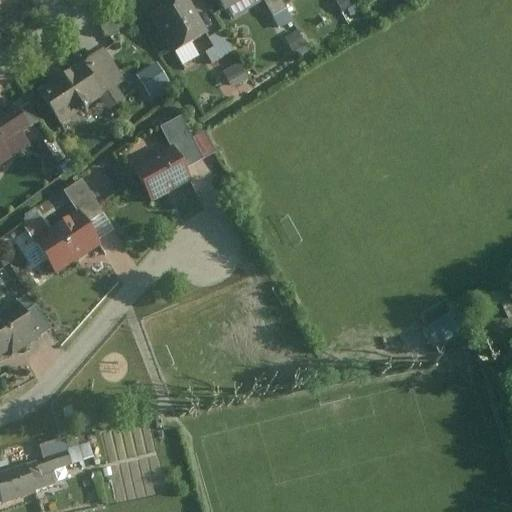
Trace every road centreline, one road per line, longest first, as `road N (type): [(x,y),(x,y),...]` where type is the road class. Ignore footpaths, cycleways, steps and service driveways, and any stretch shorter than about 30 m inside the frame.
road 1 (residential): [(0,424),(201,236)]
road 2 (residential): [(0,73),(103,0)]
